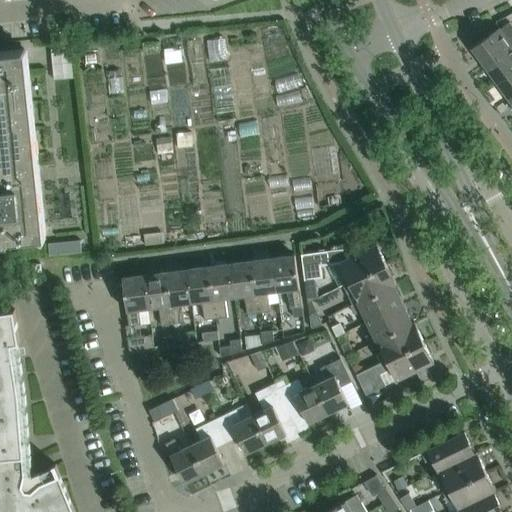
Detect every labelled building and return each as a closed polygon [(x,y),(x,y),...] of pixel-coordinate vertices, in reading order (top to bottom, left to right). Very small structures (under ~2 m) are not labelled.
[(485,66),(511,45),(511,25),(509,22),(500,28),(500,27),(471,47),(485,66)] [(511,45),(485,66),(497,83),(511,72),(511,45)] [(0,239),(0,242),(10,241),(9,238),(43,234),(38,180),(35,180),(33,166),(36,166),(35,154),(32,154),(31,140),(33,140),(32,127),(29,128),(28,114),(31,114),(29,101),(27,101),(25,88),(28,87),(24,49),(0,51),(0,239)] [(510,101),(511,99),(511,72),(497,83),(510,101)] [(342,284),(343,285),(386,264),(376,244),(348,258),(343,248),(301,254),(307,302),(317,297),(315,279),(322,278),(321,265),(340,263),(349,281),(342,284)] [(295,255),(273,258),(277,291),(287,289),(289,308),(293,308),(301,307),(295,255)] [(277,291),(273,258),(251,260),(258,312),(270,311),(267,292),(277,291)] [(258,312),(251,260),(230,263),(234,296),(244,295),(247,314),(258,312)] [(234,296),(230,263),(208,266),(215,318),(227,316),(224,298),(234,296)] [(395,283),(386,264),(343,285),(347,293),(354,290),(359,300),(350,305),(395,283)] [(215,318),(208,266),(187,269),(191,302),(201,301),(204,319),(215,318)] [(191,302),(187,269),(166,272),(172,324),(184,322),(181,303),(191,302)] [(172,324),(166,272),(144,275),(149,308),(159,306),(161,325),(172,324)] [(149,308),(144,275),(122,277),(129,325),(141,324),(139,309),(149,308)] [(395,284),(395,283),(350,305),(354,314),(362,310),(367,321),(403,304),(394,285),(395,284)] [(412,323),(403,304),(367,321),(372,332),(365,335),(369,344),(414,322),(412,323)] [(301,307),(293,308),(294,317),(303,316),(301,307)] [(19,392),(12,343),(19,341),(14,309),(0,310),(0,511),(75,511),(56,464),(53,465),(57,475),(41,482),(32,490),(27,489),(26,489),(23,484),(26,473),(19,392)] [(311,328),(322,324),(317,311),(309,315),(311,328)] [(423,342),(414,322),(369,344),(369,345),(378,340),(383,350),(376,354),(380,362),(380,363),(423,342)] [(342,324),(338,323),(331,326),(336,336),(345,331),(342,324)] [(217,330),(201,332),(202,341),(218,339),(217,330)] [(261,332),(262,343),(273,340),(273,330),(261,332)] [(187,335),(188,343),(197,342),(196,334),(196,331),(187,332),(187,335)] [(154,347),(152,334),(127,338),(129,350),(154,347)] [(247,336),(248,347),(251,347),(259,345),(258,335),(247,336)] [(164,345),(175,344),(174,336),(163,337),(164,345)] [(275,346),(282,360),(298,351),(292,340),(275,346)] [(341,345),(347,356),(354,352),(348,341),(341,345)] [(433,362),(423,342),(380,363),(380,362),(363,370),(356,374),(366,394),(385,385),(380,374),(392,368),(397,379),(416,370),(426,365),(433,362)] [(231,345),(219,347),(220,356),(232,353),(231,345)] [(260,351),(251,355),(257,370),(266,366),(260,351)] [(326,379),(315,385),(328,413),(348,403),(340,387),(351,381),(340,358),(320,368),(326,379)] [(356,364),(352,366),(356,374),(363,370),(362,366),(356,364)] [(426,365),(416,370),(422,383),(432,378),(426,365)] [(328,413),(315,385),(304,390),(298,378),(278,388),(293,419),(304,413),(308,422),(310,421),(328,413)] [(209,380),(200,385),(203,392),(212,387),(209,380)] [(282,424),(293,419),(278,388),(275,382),(255,391),(263,410),(253,415),(266,443),(286,433),(282,424)] [(203,392),(200,385),(191,389),(194,396),(203,392)] [(149,410),(154,421),(178,410),(172,398),(149,410)] [(266,443),(253,415),(247,403),(216,418),(227,442),(238,436),(246,452),(266,443)] [(216,447),(227,442),(216,418),(196,428),(201,440),(191,445),(204,473),(224,463),(216,447)] [(438,470),(476,452),(476,451),(474,452),(464,431),(421,452),(425,462),(433,458),(438,470)] [(204,473),(191,445),(180,450),(175,438),(165,443),(184,483),(204,473)] [(443,492),(486,471),(476,452),(438,470),(439,471),(441,470),(446,480),(438,484),(443,492)] [(449,511),(451,511),(495,491),(486,471),(443,492),(447,501),(445,502),(449,511)] [(392,498),(385,487),(376,493),(383,504),(392,498)] [(495,491),(451,511),(504,511),(505,511),(503,511),(493,492),(495,491)] [(399,498),(407,509),(416,505),(408,493),(399,498)] [(366,511),(356,494),(325,511),(366,511)] [(393,511),(399,509),(392,498),(383,504),(388,511),(393,511)]
